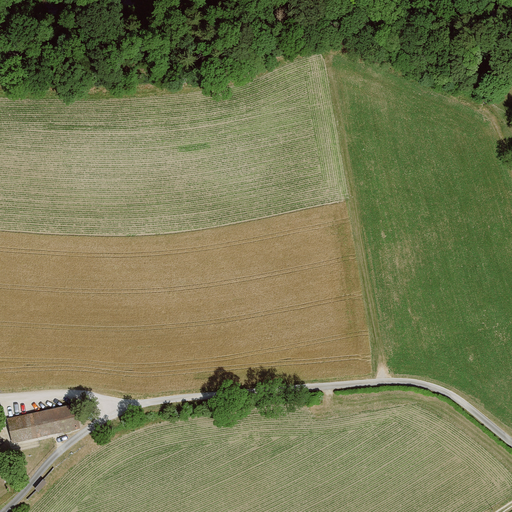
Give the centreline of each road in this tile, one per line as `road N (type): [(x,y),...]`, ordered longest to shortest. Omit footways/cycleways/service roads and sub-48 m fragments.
road 1 (track): [(383,381),(326,55)]
road 2 (track): [(0,399),(73,394),(139,403)]
